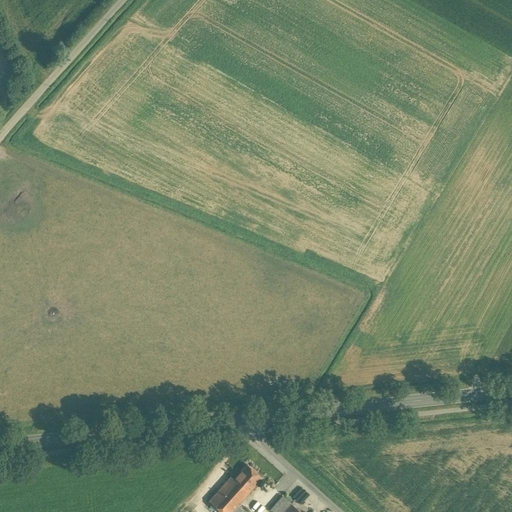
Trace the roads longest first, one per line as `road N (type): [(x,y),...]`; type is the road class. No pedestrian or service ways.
road 1 (secondary): [(511,391),(247,421)]
road 2 (secondary): [(247,421),(0,447)]
road 3 (unclassified): [(0,136),(123,0)]
road 4 (unclassified): [(335,511),(247,433),(247,421)]
